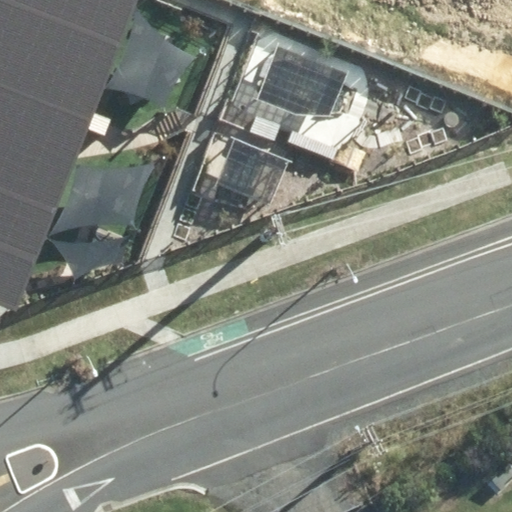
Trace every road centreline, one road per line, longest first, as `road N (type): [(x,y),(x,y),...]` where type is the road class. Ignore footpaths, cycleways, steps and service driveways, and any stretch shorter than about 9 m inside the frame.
road 1 (tertiary): [(220,377),(511,268)]
road 2 (tertiary): [(220,377),(148,450),(36,511)]
road 3 (tertiary): [(0,424),(126,385),(220,377)]
